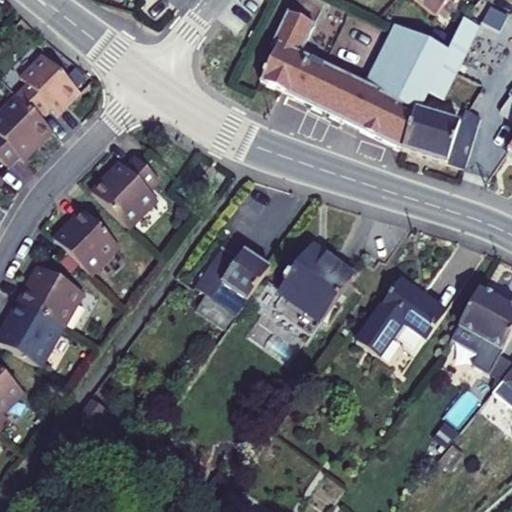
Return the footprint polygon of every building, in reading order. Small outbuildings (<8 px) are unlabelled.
[(408,0),(435,23),(454,0),(408,0)] [(259,86),(401,153),(414,113),(416,114),(426,95),(446,57),(408,39),(379,97),(364,90),(300,59),(314,29),(288,16),(275,44),(277,50),(259,86)] [(446,57),(426,95),(443,104),(478,33),(462,26),(446,57)] [(392,32),(364,90),(379,97),(408,39),(392,32)] [(27,90),(16,100),(38,123),(50,112),(57,120),(79,97),(63,82),(51,69),(42,60),(20,82),(27,90)] [(56,65),(51,69),(63,82),(68,77),(56,65)] [(501,115),(511,124),(511,96),(509,100),(510,101),(501,115)] [(38,123),(16,100),(0,115),(0,162),(10,172),(19,162),(23,166),(52,136),(38,123)] [(414,113),(401,153),(466,173),(480,123),(473,120),(469,131),(460,128),(416,114),(414,113)] [(469,131),(473,120),(464,115),(460,128),(469,131)] [(119,166),(90,195),(128,233),(156,204),(148,195),(159,184),(136,160),(124,172),(119,166)] [(202,199),(210,187),(197,178),(189,191),(193,198),(202,199)] [(80,213),(52,241),(89,278),(117,250),(80,213)] [(311,250),(280,294),(322,324),(351,285),(324,266),(327,262),(311,250)] [(238,322),(271,274),(244,256),(239,263),(224,253),(195,292),(238,322)] [(354,281),(327,262),(324,266),(351,285),(354,281)] [(39,270),(18,308),(62,332),(83,296),(39,270)] [(400,286),(356,346),(377,361),(392,342),(401,349),(402,356),(413,363),(444,317),(420,300),(416,304),(409,299),(412,294),(400,286)] [(280,294),(276,299),(318,329),(322,324),(280,294)] [(420,300),(412,294),(409,299),(416,304),(420,300)] [(511,339),(511,313),(478,296),(452,345),(478,359),(472,371),(490,381),(502,359),(511,339)] [(0,340),(0,349),(40,371),(62,332),(18,308),(0,340)] [(511,375),(511,364),(502,359),(490,381),(502,387),(511,375)] [(0,373),(7,380),(11,377),(0,366),(0,373)] [(0,430),(7,423),(2,417),(23,396),(7,380),(0,373),(0,430)] [(511,375),(502,387),(493,398),(511,412),(511,375)] [(445,450),(485,403),(473,393),(434,440),(445,450)] [(209,490),(221,499),(232,485),(220,476),(209,490)]
